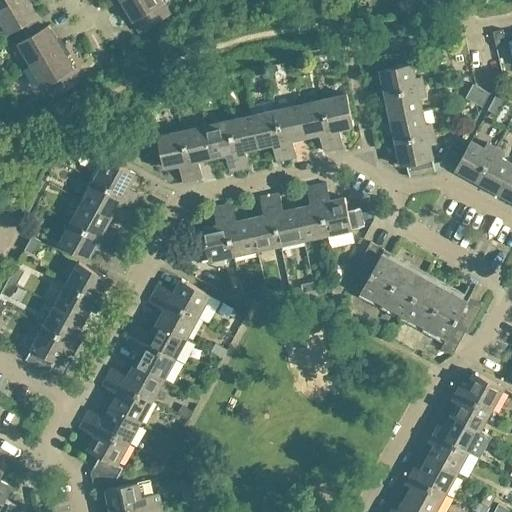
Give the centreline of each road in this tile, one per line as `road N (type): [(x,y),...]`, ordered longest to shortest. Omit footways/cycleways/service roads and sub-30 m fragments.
road 1 (residential): [(357,160),(184,197),(66,397)]
road 2 (residential): [(361,511),(436,376),(483,340),(509,290)]
road 3 (residential): [(404,186),(384,220),(509,290)]
road 4 (residential): [(511,20),(351,54)]
